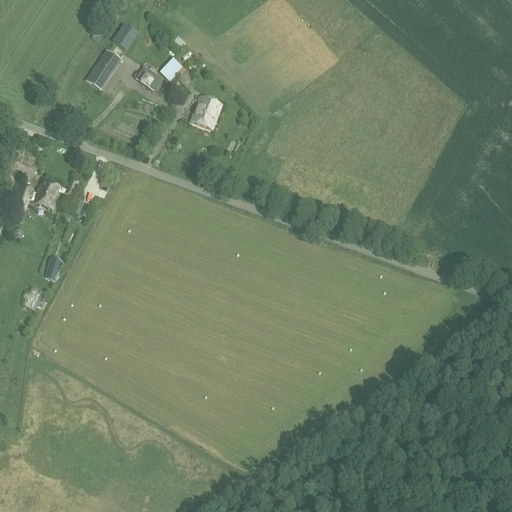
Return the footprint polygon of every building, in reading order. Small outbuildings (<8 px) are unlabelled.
[(112,43),(126,53),(138,36),(124,26),(112,43)] [(92,39),(97,43),(102,36),(96,32),(92,39)] [(185,50),(189,44),(181,39),(177,45),(185,50)] [(86,82),(102,93),(122,63),(106,52),(86,82)] [(194,52),(186,60),(191,65),(199,58),(194,52)] [(159,75),(168,83),(181,69),(172,60),(159,75)] [(143,69),(134,82),(152,93),(160,81),(143,69)] [(191,123),(212,131),(221,106),(200,98),(196,108),(197,108),(196,112),(195,111),(191,123)] [(68,189),(76,192),(79,183),(72,180),(68,189)] [(13,207),(26,212),(30,203),(54,211),(62,189),(40,181),(36,194),(34,193),(35,190),(21,185),(19,191),(13,207)] [(45,279),(54,283),(63,265),(50,259),(45,279)]
